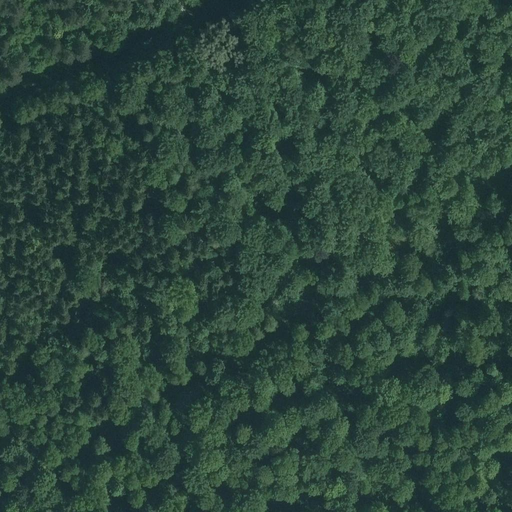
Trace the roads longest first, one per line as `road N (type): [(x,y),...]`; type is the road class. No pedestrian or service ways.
road 1 (track): [(511,167),(335,286),(0,487)]
road 2 (track): [(222,0),(116,54),(0,95)]
